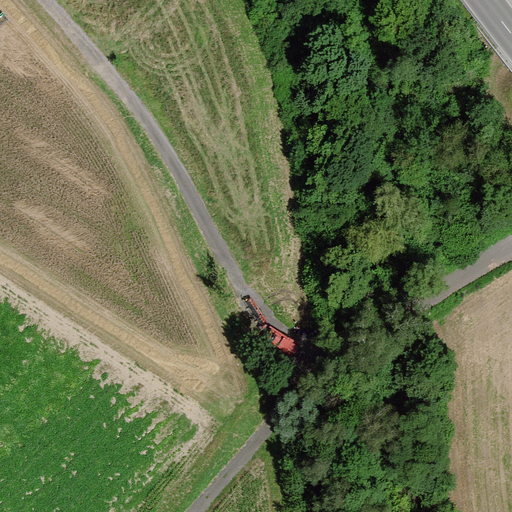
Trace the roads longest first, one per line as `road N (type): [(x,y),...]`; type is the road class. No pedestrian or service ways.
road 1 (track): [(58,0),(154,109),(310,383)]
road 2 (track): [(454,511),(437,286)]
road 3 (track): [(310,383),(200,511)]
road 4 (track): [(310,383),(437,286)]
